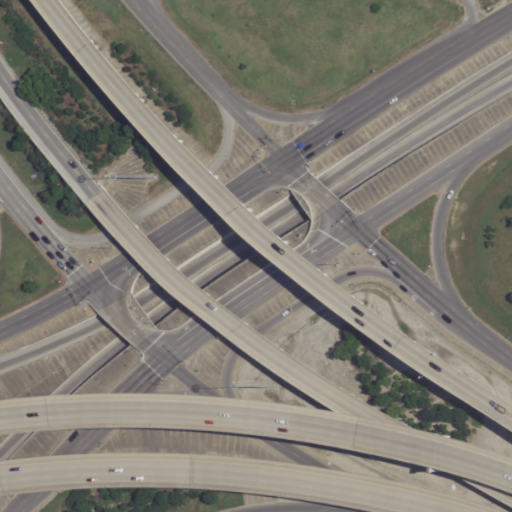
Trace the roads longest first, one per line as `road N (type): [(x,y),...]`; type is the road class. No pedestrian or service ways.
road 1 (motorway): [(0,458),(118,344),(511,84)]
road 2 (motorway): [(511,413),(265,230),(162,129),(54,0)]
road 3 (motorway): [(511,60),(158,292),(0,366)]
road 4 (motorway): [(511,477),(389,440),(289,423),(199,415),(0,423)]
road 5 (motorway): [(97,196),(212,305),(295,368),(511,493)]
road 6 (motorway): [(0,484),(198,475),(285,482),(436,511)]
road 7 (motorway): [(34,227),(80,242),(108,237),(217,161),(228,135),(217,89)]
road 8 (secondary): [(425,290),(370,270),(350,273),(238,347),(229,362),(230,412)]
road 9 (secondary): [(173,364),(230,412),(392,511)]
road 10 (secondary): [(193,348),(358,228)]
road 11 (secondary): [(260,179),(90,286)]
road 12 (secondary): [(463,322),(440,264),(440,231),(477,147)]
road 13 (secondary): [(358,228),(511,123)]
road 14 (motorway): [(0,73),(97,196)]
road 15 (motorway): [(360,114),(271,118),(217,89)]
road 16 (secondary): [(84,448),(173,364)]
road 17 (motorway): [(217,89),(136,0)]
